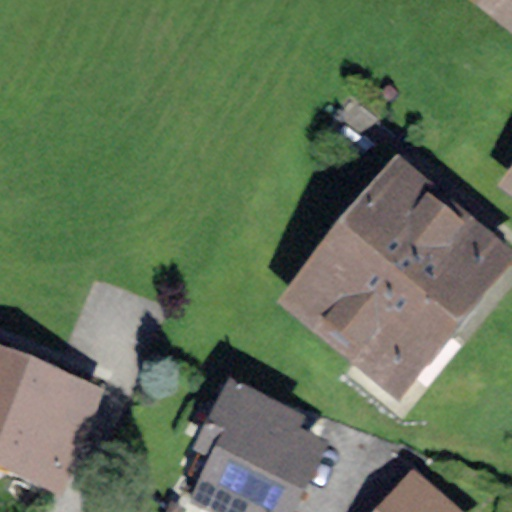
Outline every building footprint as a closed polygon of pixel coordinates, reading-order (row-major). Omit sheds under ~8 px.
[(511,0),(496,0),(511,13),(511,0)] [(511,265),(408,175),(287,313),(402,414),(511,287),(511,265)] [(0,357),(0,475),(68,503),(109,401),(0,357)] [(223,455),(200,511),(310,511),(339,440),(233,398),(212,450),(223,455)] [(458,511),(423,480),(393,511),(458,511)]
